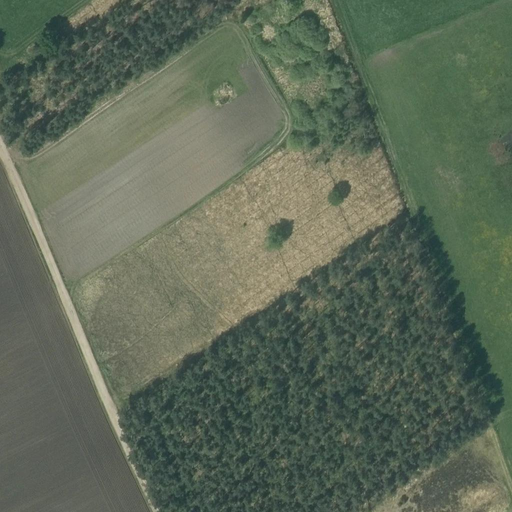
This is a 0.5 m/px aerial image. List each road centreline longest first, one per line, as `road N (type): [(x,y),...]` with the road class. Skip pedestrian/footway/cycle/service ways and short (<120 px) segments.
road 1 (track): [(511,483),(335,0)]
road 2 (track): [(0,146),(156,511)]
